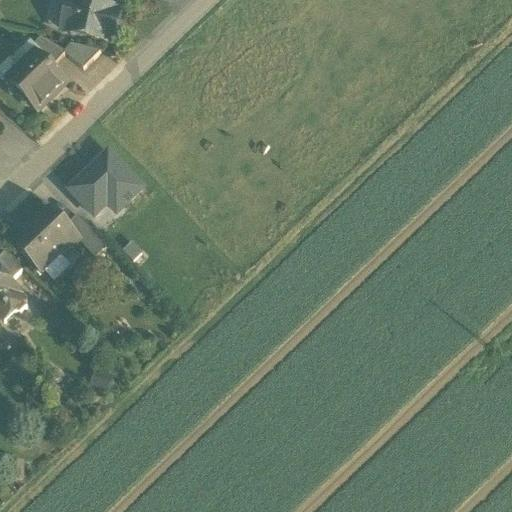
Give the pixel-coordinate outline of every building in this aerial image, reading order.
[(88,40),(112,45),(119,16),(114,15),(117,1),(111,0),(77,0),(76,6),(71,5),(64,34),(71,36),(71,38),(88,42),(88,40)] [(54,68),(65,57),(65,56),(64,55),(40,41),(35,48),(34,49),(38,53),(54,68)] [(34,49),(35,48),(30,44),(13,60),(15,62),(22,69),(35,57),(38,53),(34,49)] [(71,47),(64,55),(65,56),(65,57),(83,73),(101,55),(71,47)] [(50,73),(54,68),(38,53),(35,57),(38,60),(50,73)] [(35,57),(22,69),(25,72),(38,60),(35,57)] [(22,69),(15,62),(10,62),(0,70),(0,84),(3,87),(7,83),(38,115),(53,101),(51,99),(64,87),(50,73),(38,60),(25,72),(22,69)] [(65,88),(64,87),(51,99),(53,101),(65,88)] [(117,199),(126,209),(143,192),(109,156),(70,193),(95,220),(108,207),(117,199)] [(117,199),(108,207),(117,217),(126,209),(117,199)] [(14,248),(43,278),(45,277),(61,261),(78,245),(79,244),(66,231),(50,213),(14,248)] [(78,245),(96,263),(108,251),(78,219),(66,231),(79,244),(78,245)] [(143,256),(132,245),(123,254),(134,265),(143,256)] [(0,259),(0,269),(13,283),(22,274),(4,255),(0,259)] [(61,261),(45,277),(54,287),(71,271),(61,261)] [(0,320),(4,325),(15,314),(21,316),(27,310),(27,307),(0,278),(0,320)] [(113,381),(95,375),(90,389),(108,396),(113,381)] [(25,467),(11,468),(12,487),(25,486),(25,467)]
